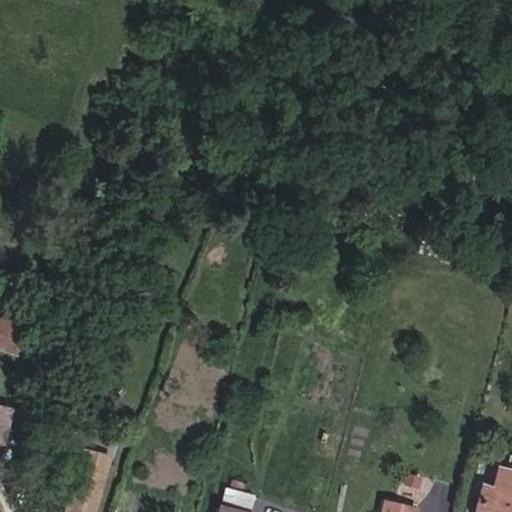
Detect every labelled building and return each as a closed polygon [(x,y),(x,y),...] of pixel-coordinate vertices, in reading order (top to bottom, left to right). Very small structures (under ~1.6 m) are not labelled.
[(303,229),(305,218),(293,216),(291,227),(303,229)] [(509,263),(511,249),(511,247),(423,225),(417,248),(433,252),(435,245),(466,253),(464,262),(474,264),(476,256),(509,263)] [(0,347),(14,352),(22,327),(0,319),(0,347)] [(91,511),(107,457),(79,449),(62,511),(91,511)] [(511,511),(511,471),(506,470),(497,468),(492,488),(481,485),(475,511),(511,511)] [(236,511),(247,511),(251,496),(224,489),(219,508),(236,511)] [(411,511),(413,508),(384,502),(381,511),(411,511)]
